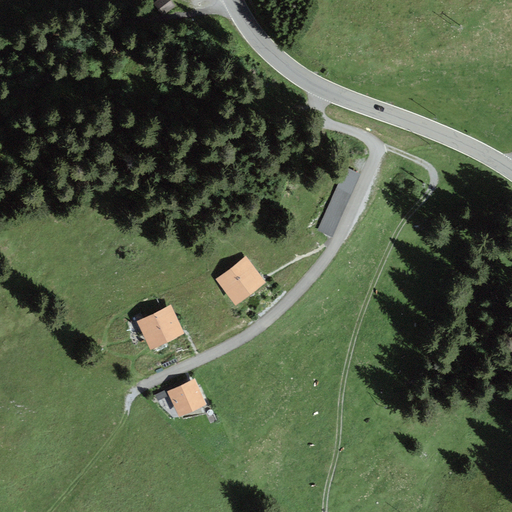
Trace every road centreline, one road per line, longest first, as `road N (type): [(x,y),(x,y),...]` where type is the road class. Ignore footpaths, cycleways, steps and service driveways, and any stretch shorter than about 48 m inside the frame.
road 1 (track): [(325,511),(349,352),(382,263),(432,184),(427,165),(379,146)]
road 2 (secondary): [(511,170),(302,78),(255,36),(232,0)]
